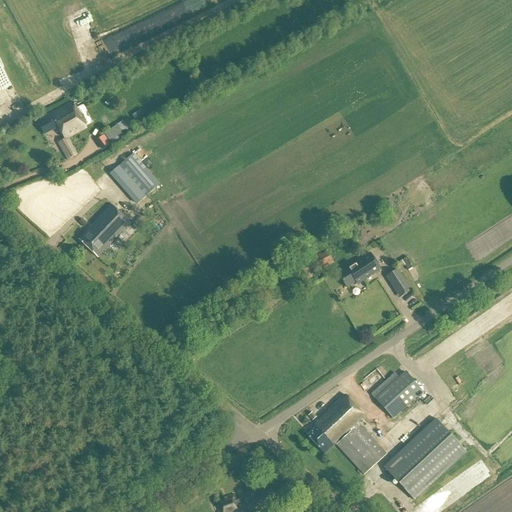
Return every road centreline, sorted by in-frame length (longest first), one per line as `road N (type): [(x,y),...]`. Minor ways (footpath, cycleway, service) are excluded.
road 1 (unclassified): [(256,434),(0,209)]
road 2 (unclassified): [(256,434),(511,260)]
road 3 (unclassified): [(256,434),(129,511)]
